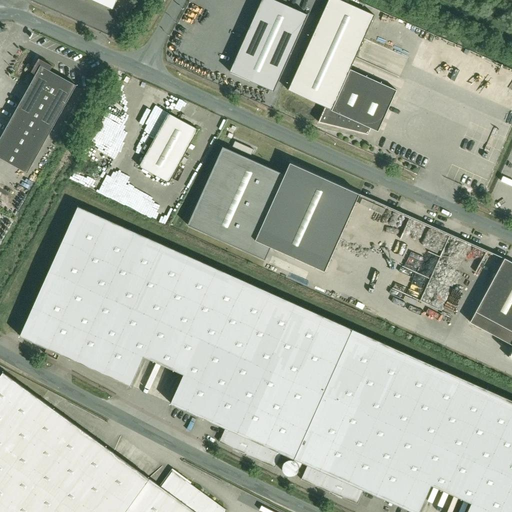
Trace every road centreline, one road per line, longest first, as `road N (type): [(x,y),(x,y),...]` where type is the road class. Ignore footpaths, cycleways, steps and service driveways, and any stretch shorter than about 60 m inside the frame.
road 1 (residential): [(511,236),(136,67)]
road 2 (residential): [(308,511),(0,352)]
road 3 (residential): [(136,67),(24,13),(0,14)]
